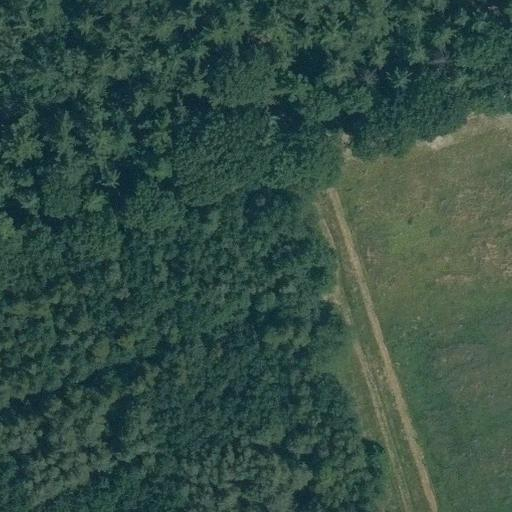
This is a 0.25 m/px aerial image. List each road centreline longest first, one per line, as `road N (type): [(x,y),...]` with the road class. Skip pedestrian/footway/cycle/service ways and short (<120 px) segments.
road 1 (track): [(0,403),(337,275),(265,28)]
road 2 (track): [(265,28),(0,119)]
road 3 (track): [(406,511),(337,275)]
